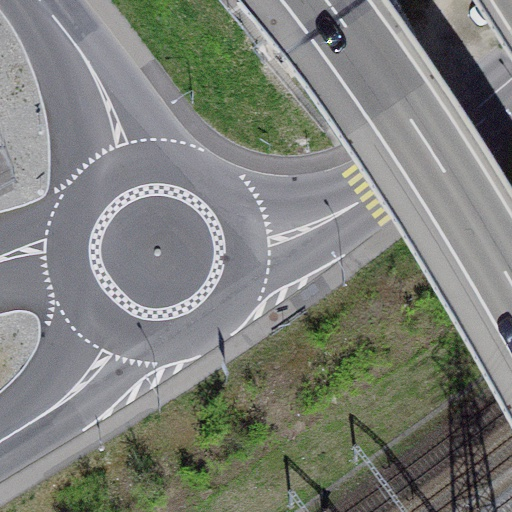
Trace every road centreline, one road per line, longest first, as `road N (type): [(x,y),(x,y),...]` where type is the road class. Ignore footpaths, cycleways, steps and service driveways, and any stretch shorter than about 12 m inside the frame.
road 1 (motorway): [(324,0),(511,286)]
road 2 (tertiary): [(264,245),(336,217),(511,75)]
road 3 (tertiary): [(179,163),(139,179),(109,235),(125,287),(141,303),(182,318)]
road 4 (tertiary): [(0,444),(117,371),(182,318)]
road 5 (tertiary): [(32,0),(179,163)]
road 6 (tertiary): [(264,245),(254,202),(241,185),(201,164),(179,163)]
road 7 (tertiary): [(182,318),(238,298),(264,245)]
